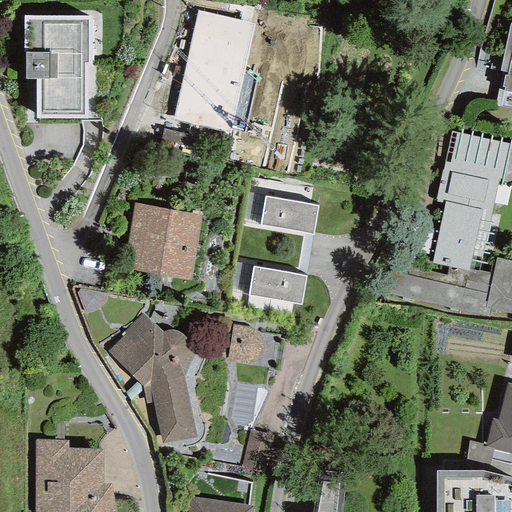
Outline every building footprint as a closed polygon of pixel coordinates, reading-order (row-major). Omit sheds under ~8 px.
[(91,10),(25,11),(25,76),(36,76),(36,111),(86,111),(86,59),(92,59),(91,10)] [(511,20),(510,21),(501,66),(508,68),(504,87),(511,89),(511,20)] [(251,36),(194,24),(171,134),(228,145),(251,36)] [(511,141),(461,130),(431,261),(450,265),(448,275),(409,266),(407,273),(387,269),(382,290),(486,313),(488,304),(511,309),(511,260),(496,257),(492,274),(469,269),(472,253),(481,255),(498,176),(511,178),(511,141)] [(317,201),(264,193),(260,220),(312,228),(317,201)] [(203,212),(136,201),(126,264),(192,275),(203,212)] [(305,271),(252,263),(248,290),(301,298),(305,271)] [(144,317),(112,349),(144,381),(148,399),(155,398),(163,439),(195,432),(182,375),(194,351),(187,350),(186,344),(184,338),(181,333),(176,330),(170,329),(161,332),(144,317)] [(253,329),(248,328),(232,326),(229,358),(244,359),(249,360),(254,357),(258,353),(261,349),(261,343),(260,338),(257,333),(253,329)] [(511,384),(508,384),(498,420),(493,418),(487,438),(511,444),(511,384)] [(65,441),(39,441),(38,511),(113,511),(109,481),(100,481),(100,447),(65,447),(65,441)] [(511,511),(511,471),(481,463),(437,465),(436,511),(511,511)] [(335,511),(338,478),(322,478),(318,511),(335,511)] [(247,511),(249,506),(192,499),(190,511),(247,511)]
